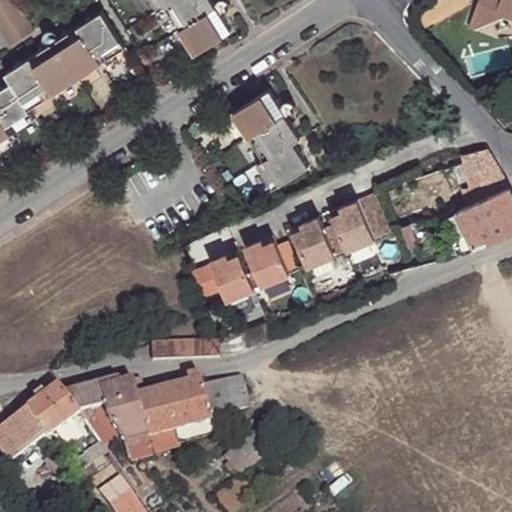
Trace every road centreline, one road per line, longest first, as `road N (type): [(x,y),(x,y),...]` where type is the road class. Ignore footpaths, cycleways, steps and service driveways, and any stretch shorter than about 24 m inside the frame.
road 1 (residential): [(511,247),(258,354),(0,383)]
road 2 (unclassified): [(0,223),(339,0)]
road 3 (residential): [(511,153),(372,0)]
